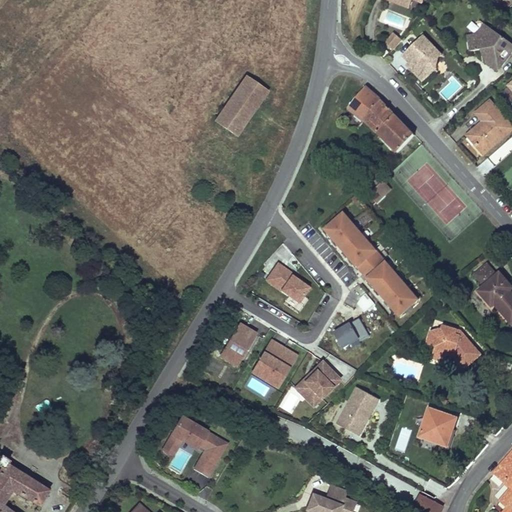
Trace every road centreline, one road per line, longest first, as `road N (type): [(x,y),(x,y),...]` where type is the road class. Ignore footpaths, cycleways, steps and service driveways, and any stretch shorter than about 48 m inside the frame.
road 1 (residential): [(219,287),(306,337),(334,300),(331,282),(267,206)]
road 2 (residential): [(511,228),(370,74)]
road 3 (tertiary): [(115,459),(219,287)]
road 4 (tertiary): [(267,206),(322,66)]
